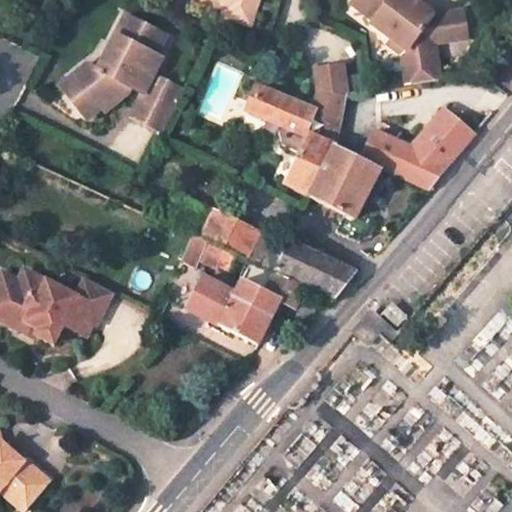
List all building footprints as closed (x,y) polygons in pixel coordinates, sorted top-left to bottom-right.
[(208,0),(211,5),(228,11),(234,13),(236,7),(257,14),(261,0),(208,0)] [(355,0),(352,5),(375,21),(372,25),(393,39),(408,49),(404,54),(407,86),(440,81),(434,43),(430,19),(433,15),(412,0),(355,0)] [(257,14),(236,7),(234,13),(228,11),(225,19),(253,28),(257,14)] [(463,11),(433,15),(430,19),(434,43),(467,38),(463,11)] [(152,85),(164,58),(160,57),(169,37),(130,16),(102,71),(91,65),(74,82),(84,95),(77,102),(93,118),(106,106),(112,94),(122,99),(129,95),(132,88),(143,94),(133,117),(164,132),(180,98),(152,85)] [(408,49),(393,39),(390,44),(404,54),(408,49)] [(347,65),(319,70),(322,94),(351,94),(347,65)] [(351,94),(322,94),(318,104),(325,106),(322,113),(315,111),(261,88),(250,113),(269,121),(281,115),(284,125),(283,127),(282,132),(285,147),(303,156),(286,189),(311,200),(338,153),(340,153),(351,94)] [(325,106),(318,104),(315,111),(322,113),(325,106)] [(443,175),(476,135),(446,110),(411,151),(375,131),(363,161),(431,189),(443,175)] [(281,115),(269,121),(283,127),(284,125),(281,115)] [(340,153),(338,153),(311,200),(348,218),(338,235),(363,246),(372,247),(379,232),(355,222),(365,202),(368,204),(372,194),(379,197),(388,180),(381,177),(382,174),(340,153)] [(167,222),(334,299),(356,273),(295,246),(286,249),(258,237),(260,234),(179,198),(167,222)] [(171,245),(178,230),(140,213),(133,227),(171,245)] [(204,263),(213,246),(193,237),(186,254),(204,263)] [(228,274),(236,257),(213,246),(204,263),(228,274)] [(75,299),(25,273),(19,285),(1,277),(0,279),(0,326),(9,331),(28,325),(41,331),(37,339),(54,347),(64,328),(85,338),(92,325),(96,327),(114,293),(85,278),(75,299)] [(243,281),(235,295),(233,299),(271,318),(280,302),(294,309),(305,288),(273,274),(264,291),(243,281)] [(271,318),(233,299),(235,295),(203,279),(190,307),(193,313),(258,345),(271,318)] [(400,333),(370,311),(352,332),(369,348),(380,336),(391,345),(400,333)] [(0,491),(24,511),(49,479),(23,457),(22,459),(1,441),(0,442),(0,491)]
